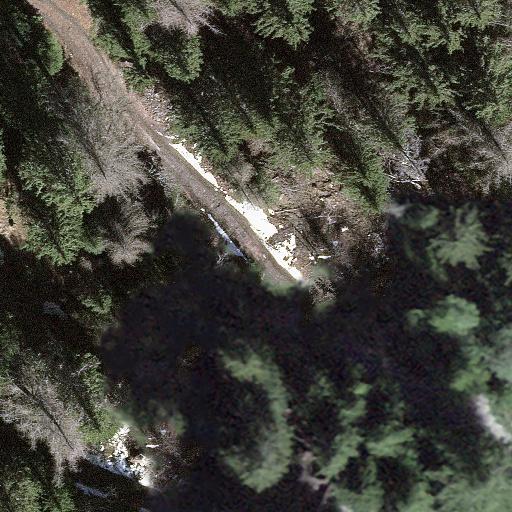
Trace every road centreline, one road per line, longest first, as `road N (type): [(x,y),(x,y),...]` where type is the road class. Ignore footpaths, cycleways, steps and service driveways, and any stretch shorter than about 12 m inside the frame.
road 1 (track): [(19,0),(324,336),(511,454)]
road 2 (track): [(152,511),(38,434),(0,423)]
